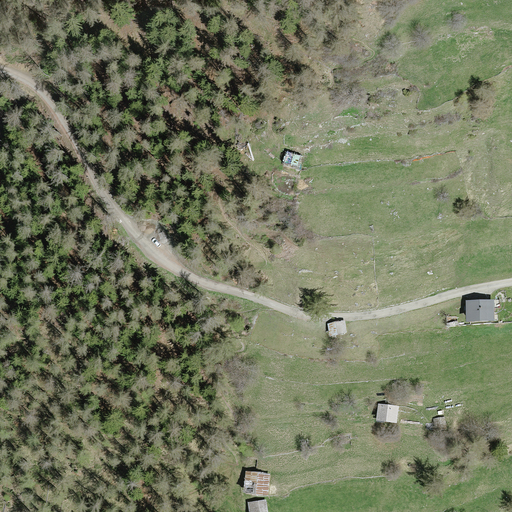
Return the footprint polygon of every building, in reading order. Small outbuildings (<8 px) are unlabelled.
[(308,154),(289,152),(288,170),(307,171),(308,154)] [(499,299),(473,302),(475,323),(502,320),(499,299)] [(349,319),(332,324),(335,337),(352,333),(349,319)] [(399,402),(376,405),(379,424),(402,421),(399,402)] [(449,415),(437,419),(442,430),(453,426),(449,415)] [(273,473),(249,473),(248,493),(273,493),(273,473)] [(272,511),(269,498),(250,503),(252,511),(272,511)]
